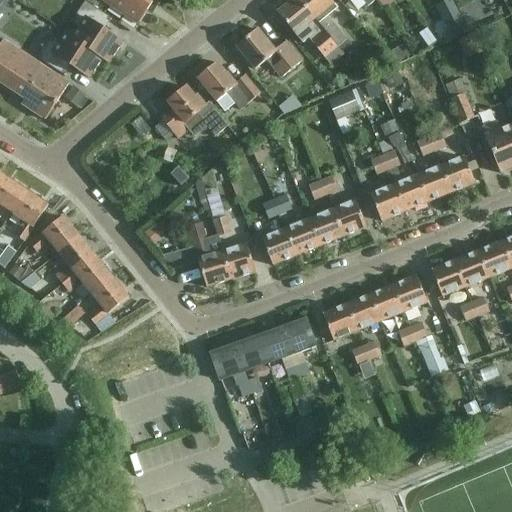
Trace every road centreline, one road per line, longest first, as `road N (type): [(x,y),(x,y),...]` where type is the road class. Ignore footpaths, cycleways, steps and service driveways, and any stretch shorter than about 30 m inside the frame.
road 1 (residential): [(193,324),(465,227),(511,200)]
road 2 (residential): [(54,169),(253,0)]
road 3 (residential): [(193,324),(54,169)]
road 4 (track): [(49,511),(64,436),(56,388)]
